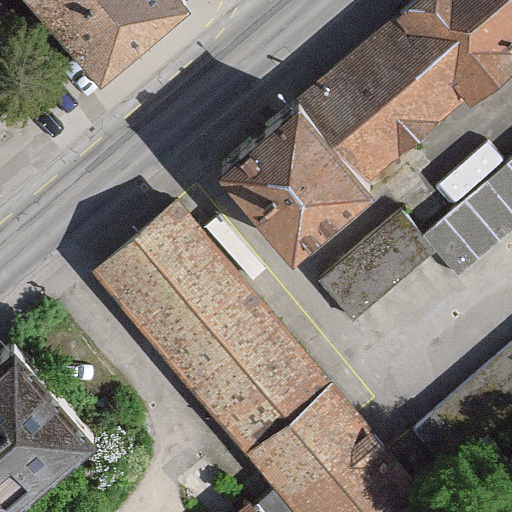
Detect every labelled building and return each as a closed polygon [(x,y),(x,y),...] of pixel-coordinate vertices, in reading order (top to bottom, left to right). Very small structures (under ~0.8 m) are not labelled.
[(31,0),(93,69),(170,0),(31,0)] [(511,0),(409,0),(300,94),(369,175),(511,52),(511,0)] [(300,94),(222,161),(292,242),(369,175),(300,94)] [(404,202),(322,271),(356,311),(433,246),(455,272),(511,223),(511,154),(425,227),(404,202)] [(176,202),(95,270),(297,511),(390,511),(417,490),(176,202)] [(511,338),(415,421),(450,461),(511,407),(511,338)] [(9,346),(0,353),(0,511),(22,511),(99,447),(9,346)]
